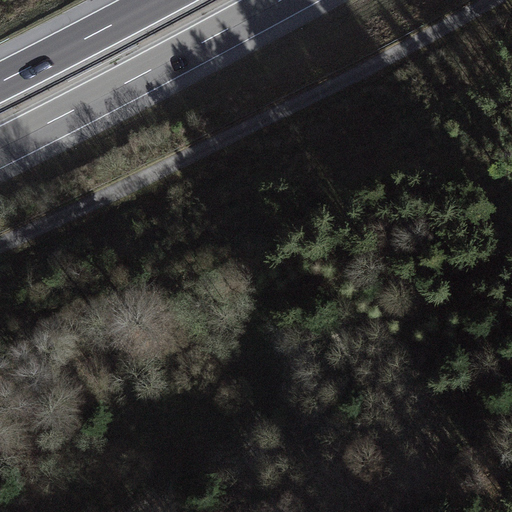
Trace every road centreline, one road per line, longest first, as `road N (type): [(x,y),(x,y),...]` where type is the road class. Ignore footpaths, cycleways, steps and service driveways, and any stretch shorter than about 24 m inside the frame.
road 1 (unclassified): [(491,0),(0,245)]
road 2 (motorway): [(0,148),(283,0)]
road 3 (motorway): [(157,0),(0,82)]
